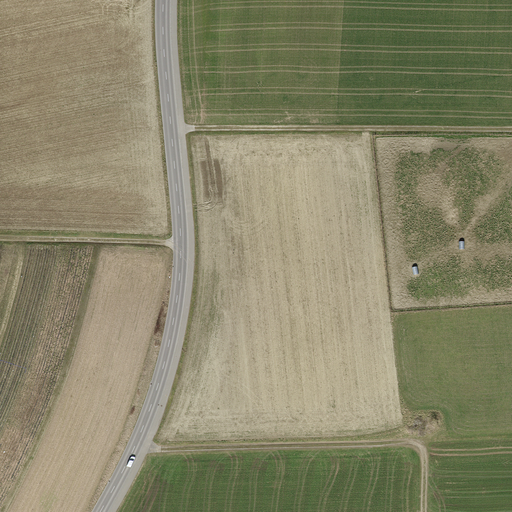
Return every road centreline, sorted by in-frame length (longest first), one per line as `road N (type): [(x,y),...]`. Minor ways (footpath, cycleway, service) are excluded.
road 1 (tertiary): [(100,511),(136,448),(177,316),(182,246),(164,0)]
road 2 (track): [(427,511),(427,458),(416,444),(136,448)]
road 3 (track): [(171,129),(511,127)]
road 4 (track): [(0,238),(182,246)]
